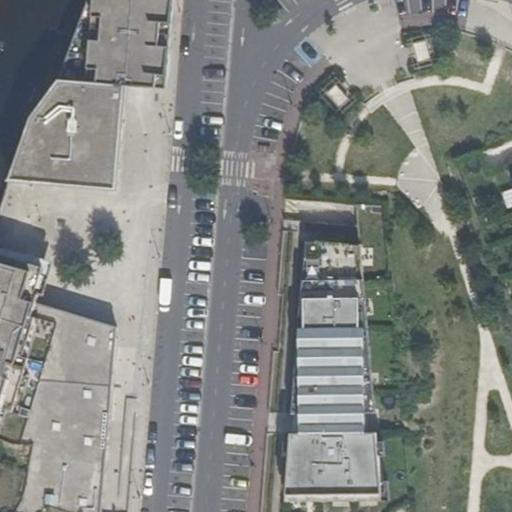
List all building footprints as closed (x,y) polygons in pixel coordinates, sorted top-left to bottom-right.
[(13,181),(119,190),(127,85),(167,89),(174,0),(90,0),(61,80),(33,117),(13,181)] [(341,111),(352,99),(337,85),(326,97),(341,111)] [(363,328),(361,244),(309,240),(309,280),(307,280),(308,328),(302,328),(304,433),(295,433),(294,443),(293,458),(290,494),(385,493),(384,481),(382,456),(381,441),(380,432),(369,433),(369,412),(367,327),(363,328)] [(296,423),(295,433),(304,433),(302,328),(308,328),(307,280),(309,280),(309,240),(308,240),(295,413),(296,413),(296,423)] [(369,412),(378,412),(363,244),(361,244),(363,328),(367,327),(369,412)] [(0,511),(102,511),(106,472),(111,413),(118,328),(38,304),(41,295),(37,294),(45,268),(0,254),(0,511)] [(290,494),(289,501),(393,500),(391,480),(384,481),(385,493),(290,494)]
